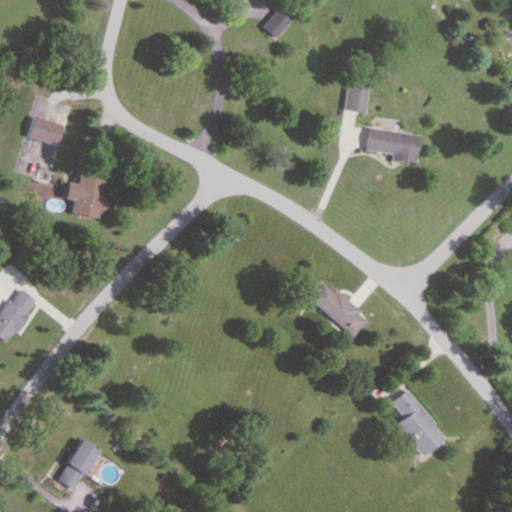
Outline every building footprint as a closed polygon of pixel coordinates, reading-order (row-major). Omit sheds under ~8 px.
[(271,37),(286,20),(273,8),(257,25),(271,37)] [(340,110),(361,112),(364,86),(342,84),(340,110)] [(25,138),(57,143),(60,121),(28,117),(25,138)] [(361,149),(387,152),(386,159),(411,162),(414,133),(363,127),(361,149)] [(69,213),(99,218),(102,196),(97,195),(101,175),(76,171),(74,182),(64,181),(61,198),(71,199),(69,213)] [(320,279),(303,296),(345,337),(362,319),(320,279)] [(0,302),(0,339),(31,300),(13,286),(0,302)] [(389,422),(411,455),(435,439),(402,388),(384,400),(396,417),(389,422)] [(66,488),(93,449),(76,437),(50,477),(66,488)]
